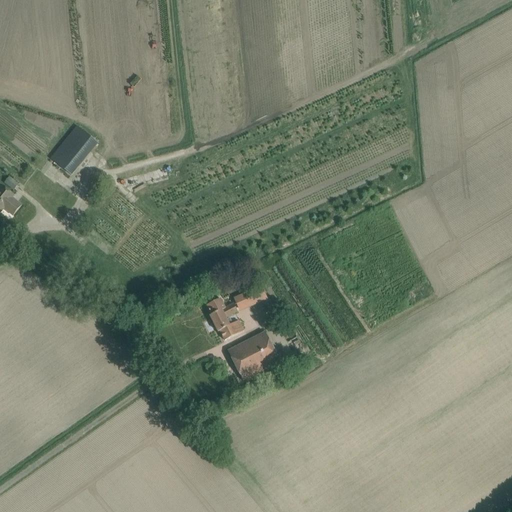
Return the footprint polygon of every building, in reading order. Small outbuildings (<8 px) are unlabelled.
[(77,126),(50,159),(72,176),(93,149),(98,143),(77,126)] [(18,185),(9,177),(4,183),(14,191),(18,185)] [(0,212),(4,208),(13,215),(21,205),(12,198),(14,196),(2,186),(0,187),(0,212)] [(109,186),(86,214),(80,221),(88,228),(82,236),(89,242),(96,234),(104,241),(133,205),(109,186)] [(235,298),(240,309),(266,298),(261,287),(235,298)] [(221,298),(206,306),(211,315),(210,316),(218,332),(220,331),(224,341),(244,331),(239,321),(233,324),(230,318),(226,320),(225,318),(237,312),(234,304),(225,308),(221,298)] [(297,338),(288,322),(280,326),(288,342),(297,338)] [(280,362),(269,341),(265,332),(228,351),(243,381),(280,362)]
